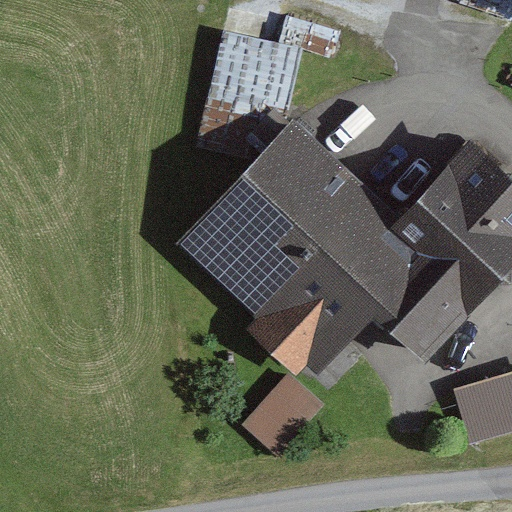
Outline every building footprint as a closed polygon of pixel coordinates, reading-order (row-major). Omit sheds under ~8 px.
[(303,48),(223,31),(197,148),(257,161),(285,130),(303,48)] [(404,218),(296,119),(285,130),(257,161),(180,244),(320,372),(372,315),(425,364),(498,287),(414,208),(404,218)] [(511,174),(476,141),(414,208),(498,287),(511,284),(511,283),(511,272),(511,271),(511,174)] [(287,373),(243,424),(278,455),(323,404),(287,373)] [(511,376),(460,393),(476,447),(511,435),(511,376)]
